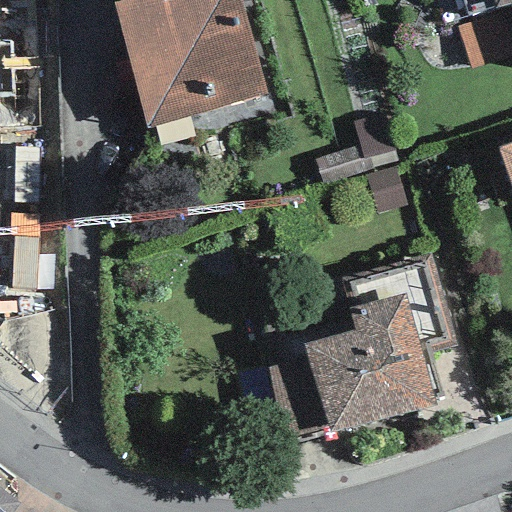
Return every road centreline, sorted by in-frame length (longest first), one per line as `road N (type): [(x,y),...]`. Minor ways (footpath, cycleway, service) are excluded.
road 1 (residential): [(0,430),(40,463),(158,511)]
road 2 (residential): [(341,511),(511,458)]
